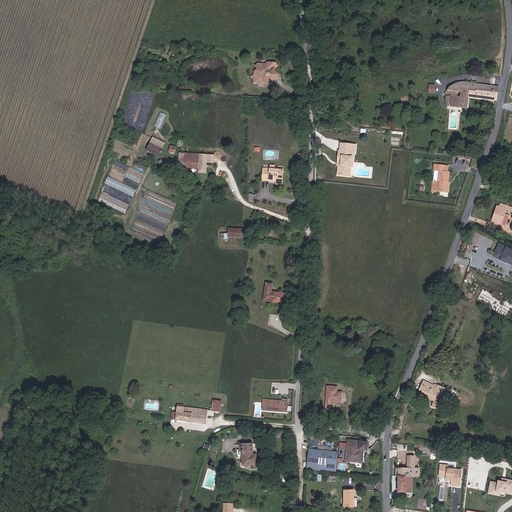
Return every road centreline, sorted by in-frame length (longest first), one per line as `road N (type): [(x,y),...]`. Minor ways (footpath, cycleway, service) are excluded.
road 1 (residential): [(392,437),(302,428),(315,227),(307,0)]
road 2 (tertiary): [(504,74),(481,185),(392,437)]
